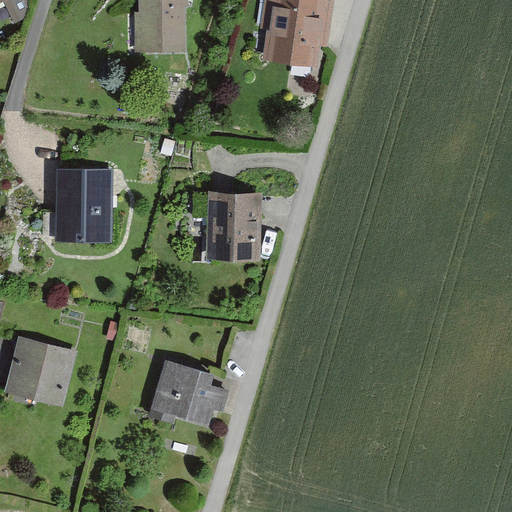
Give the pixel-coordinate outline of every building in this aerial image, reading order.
[(185,0),(139,0),(139,49),(185,50),(185,0)] [(334,0),(263,0),(260,26),(268,27),(263,61),(317,68),(321,44),(328,45),(334,0)] [(112,174),(59,173),(58,246),(111,247),(112,174)] [(260,190),(209,189),(207,258),(258,260),(260,190)] [(78,348),(20,333),(5,389),(63,404),(78,348)] [(227,371),(165,355),(149,414),(212,430),(227,371)]
